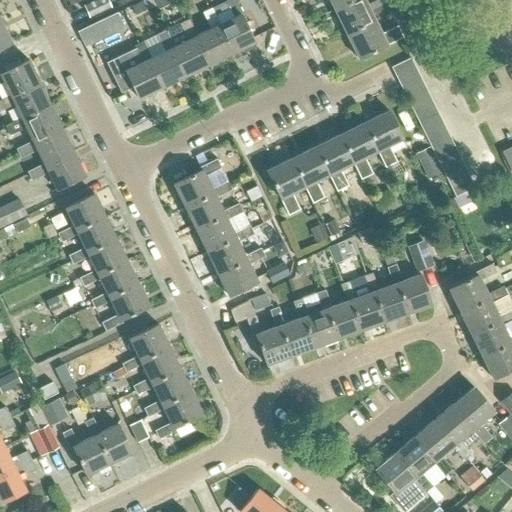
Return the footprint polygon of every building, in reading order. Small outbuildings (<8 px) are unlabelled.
[(94,0),(83,6),(88,18),(111,7),(107,0),(94,0)] [(135,14),(146,9),(142,0),(131,6),(135,14)] [(151,0),(156,10),(168,5),(165,0),(151,0)] [(232,17),(219,24),(216,25),(231,54),(254,43),(240,15),(242,14),(235,0),(227,0),(225,1),(232,17)] [(328,0),(334,10),(353,0),(328,0)] [(368,9),(363,0),(353,0),(334,10),(346,34),(374,20),(390,12),(384,1),(368,9)] [(210,28),(196,35),(194,36),(208,65),(231,54),(216,25),(219,24),(211,8),(202,12),(210,28)] [(116,12),(99,21),(106,36),(124,28),(116,12)] [(187,39),(173,46),(171,47),(185,76),(208,65),(194,36),(196,35),(188,19),(179,23),(187,39)] [(0,48),(11,43),(0,20),(0,48)] [(381,33),(374,20),(346,34),(358,59),(402,36),(396,25),(381,33)] [(164,50),(150,57),(148,58),(162,88),(185,76),(171,47),(173,46),(165,30),(156,35),(164,50)] [(420,30),(411,35),(418,48),(427,43),(420,30)] [(148,58),(150,57),(143,41),(133,46),(141,61),(124,70),(139,99),(162,88),(148,58)] [(395,76),(414,67),(410,58),(391,67),(395,76)] [(40,83),(28,60),(0,73),(0,82),(3,81),(9,95),(11,97),(40,83)] [(400,86),(419,76),(414,67),(395,76),(400,86)] [(404,95),(424,85),(419,76),(400,86),(404,95)] [(11,97),(9,95),(0,99),(0,110),(14,104),(21,118),(22,120),(51,106),(40,83),(11,97)] [(409,104),(428,95),(424,85),(404,95),(409,104)] [(414,113),(433,104),(428,95),(409,104),(414,113)] [(418,123),(437,113),(433,104),(414,113),(418,123)] [(22,120),(21,118),(4,126),(9,135),(25,127),(32,141),(33,143),(62,129),(51,106),(22,120)] [(402,139),(388,110),(363,122),(377,151),(385,167),(396,161),(388,146),(402,139)] [(423,132),(442,122),(437,113),(418,123),(423,132)] [(363,122),(339,134),(353,163),(360,179),(371,173),(364,158),(377,151),(363,122)] [(427,141),(446,132),(442,122),(423,132),(427,141)] [(33,143),(32,141),(16,149),(20,158),(36,150),(43,163),(44,166),(73,152),(62,129),(33,143)] [(432,150),(451,141),(446,132),(427,141),(432,150)] [(353,163),(339,134),(315,146),(329,175),(336,191),(347,185),(340,169),(353,163)] [(436,160),(456,150),(451,141),(432,150),(436,160)] [(315,146),(291,158),(305,186),(304,187),(312,203),(313,202),(323,197),(315,181),(329,175),(315,146)] [(511,175),(511,146),(500,152),(511,175)] [(414,153),(427,178),(440,172),(428,147),(414,153)] [(441,169),(460,159),(456,150),(436,160),(441,169)] [(44,166),(43,163),(27,171),(31,181),(48,173),(56,189),(85,175),(73,152),(44,166)] [(305,186),(291,158),(266,170),(288,214),(299,209),(291,193),(304,187),(305,186)] [(227,181),(220,167),(216,159),(200,167),(201,170),(173,183),(184,206),(212,192),(211,189),(227,181)] [(446,178),(465,169),(460,159),(441,169),(446,178)] [(450,187),(469,178),(465,169),(446,178),(450,187)] [(468,190),(474,187),(469,178),(450,187),(455,197),(468,190)] [(212,192),(184,206),(195,228),(223,214),(222,211),(215,197),(231,189),(227,181),(211,189),(212,192)] [(455,197),(452,198),(457,208),(473,200),(468,190),(455,197)] [(105,217),(93,193),(64,207),(73,225),(57,233),(61,241),(77,233),(75,231),(105,217)] [(0,226),(26,214),(17,197),(0,205),(0,226)] [(238,203),(222,211),(223,214),(195,228),(206,250),(234,236),(233,233),(226,219),(242,211),(238,203)] [(75,231),(77,233),(83,247),(67,255),(72,263),(87,256),(86,253),(116,239),(105,217),(75,231)] [(25,218),(3,228),(7,237),(29,227),(25,218)] [(329,235),(339,231),(333,219),(324,224),(329,235)] [(315,243),(327,238),(321,223),(309,229),(315,243)] [(249,225),(233,233),(234,236),(206,250),(216,273),(246,258),(244,256),(237,242),(253,234),(249,225)] [(371,227),(356,233),(360,243),(375,237),(371,227)] [(86,253),(87,256),(94,270),(78,277),(82,286),(98,278),(97,275),(127,261),(116,239),(86,253)] [(349,256),(343,240),(327,247),(333,262),(349,256)] [(423,240),(421,241),(406,247),(416,272),(433,265),(423,240)] [(246,258),(216,273),(228,296),(257,282),(248,264),(264,256),(260,248),(244,256),(246,258)] [(395,264),(394,264),(391,257),(384,259),(392,284),(396,282),(407,313),(431,304),(420,274),(401,281),(395,264)] [(97,275),(98,278),(105,292),(89,300),(93,308),(109,300),(108,298),(138,283),(127,261),(97,275)] [(265,271),(270,283),(289,274),(283,262),(265,271)] [(305,264),(293,269),(298,279),(310,274),(305,264)] [(487,297),(486,294),(480,280),(497,272),(493,264),(475,272),(476,275),(448,288),(459,311),(487,297)] [(396,282),(392,284),(378,289),(372,272),(363,276),(369,292),(372,291),(384,321),(407,313),(396,282)] [(372,291),(369,292),(354,298),(348,281),(340,284),(346,301),(349,300),(360,330),(384,321),(372,291)] [(108,298),(109,300),(116,314),(100,322),(104,330),(121,322),(119,320),(149,306),(138,283),(108,298)] [(504,286),(486,294),(487,297),(459,311),(470,333),(498,320),(497,317),(491,303),(508,295),(504,286)] [(349,300),(346,301),(330,306),(324,290),(316,293),(322,310),(325,308),(336,339),(360,330),(349,300)] [(325,308),(322,310),(307,315),(301,298),(292,301),(298,318),(302,317),(313,347),(336,339),(325,308)] [(302,317),(298,318),(284,323),(278,307),(269,310),(275,327),(279,325),(290,355),(313,347),(302,317)] [(498,320),(470,333),(481,356),(509,342),(508,339),(501,325),(511,319),(511,309),(497,317),(498,320)] [(254,315),(246,318),(252,336),(255,335),(265,364),(290,355),(279,325),(275,327),(260,332),(254,315)] [(169,347),(157,324),(128,338),(137,356),(121,364),(125,373),(141,365),(139,362),(169,347)] [(511,336),(508,339),(509,342),(481,356),(492,379),(511,369),(511,336)] [(139,362),(141,365),(148,379),(132,387),(136,395),(152,387),(151,384),(180,369),(169,347),(139,362)] [(151,384),(152,387),(159,401),(143,409),(147,417),(163,409),(162,406),(191,392),(180,369),(151,384)] [(21,385),(14,372),(0,379),(0,393),(1,395),(21,385)] [(70,376),(60,382),(65,392),(75,387),(70,376)] [(77,390),(84,404),(104,395),(97,380),(77,390)] [(44,399),(57,392),(52,381),(38,388),(44,399)] [(473,386),(453,403),(474,428),(472,430),(483,443),(491,436),(480,423),(494,411),(473,386)] [(511,389),(498,401),(511,418),(511,389)] [(162,406),(163,409),(170,423),(154,431),(158,439),(175,431),(174,428),(202,414),(191,392),(162,406)] [(73,393),(65,396),(70,406),(78,403),(73,393)] [(39,407),(48,426),(67,417),(58,398),(39,407)] [(46,423),(36,403),(23,410),(29,421),(24,423),(29,432),(46,423)] [(474,428),(453,403),(433,419),(454,445),(452,446),(464,459),(472,453),(460,439),(472,430),(474,428)] [(0,420),(9,416),(5,406),(0,408),(0,420)] [(511,440),(511,420),(508,415),(498,424),(511,440)] [(14,426),(9,416),(0,420),(0,448),(4,446),(0,438),(0,428),(1,427),(3,431),(14,426)] [(108,463),(131,452),(117,423),(99,432),(92,417),(84,421),(91,436),(94,435),(108,463)] [(454,445),(433,419),(414,436),(435,461),(433,462),(444,476),(452,469),(441,456),(452,446),(454,445)] [(141,421),(129,426),(137,444),(149,439),(141,421)] [(40,456),(46,452),(58,447),(47,424),(29,433),(40,456)] [(94,435),(91,436),(77,443),(70,428),(61,432),(69,448),(72,447),(85,474),(108,463),(94,435)] [(435,461),(414,436),(394,452),(415,477),(413,479),(424,492),(432,486),(421,472),(433,462),(435,461)] [(4,446),(0,448),(0,475),(31,460),(26,450),(15,456),(17,459),(12,462),(4,446)] [(424,492),(413,479),(415,477),(394,452),(374,469),(395,494),(393,495),(405,509),(424,492)] [(36,470),(31,460),(0,475),(0,498),(2,503),(26,491),(17,474),(23,472),(25,475),(36,470)] [(458,476),(470,491),(483,480),(471,465),(458,476)] [(506,486),(511,478),(511,474),(505,469),(496,477),(506,486)] [(269,511),(276,503),(257,488),(238,510),(240,511),(269,511)] [(286,511),(276,503),(269,511),(286,511)] [(441,511),(434,503),(423,511),(441,511)]
